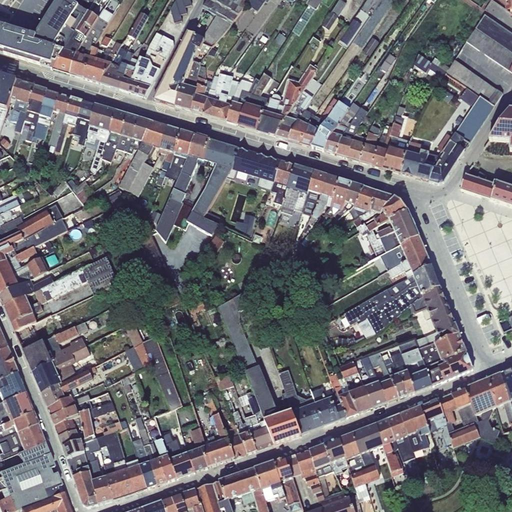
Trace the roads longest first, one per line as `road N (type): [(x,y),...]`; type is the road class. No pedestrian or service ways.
road 1 (tertiary): [(420,195),(0,66)]
road 2 (residential): [(486,374),(108,511)]
road 3 (residential): [(77,511),(33,389),(0,325)]
road 4 (residential): [(420,195),(423,221),(486,374)]
